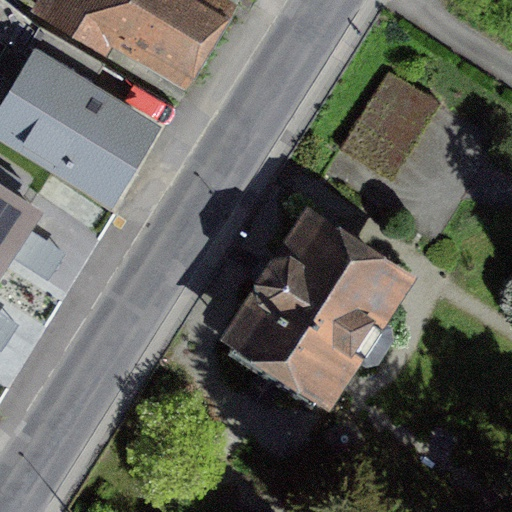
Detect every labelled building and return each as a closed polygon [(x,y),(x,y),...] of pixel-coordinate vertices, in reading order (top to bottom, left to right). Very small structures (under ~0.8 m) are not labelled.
[(105,63),(40,26),(6,0),(0,0),(0,38),(36,60),(21,86),(5,77),(0,86),(0,117),(2,119),(0,121),(0,127),(109,194),(148,127),(88,91),(105,63)] [(55,0),(45,16),(102,50),(113,30),(182,71),(220,8),(205,0),(55,0)] [(440,103),(389,72),(341,147),(392,179),(440,103)] [(0,187),(0,259),(33,209),(0,187)] [(372,315),(395,280),(311,225),(288,259),(273,262),(260,282),(263,297),(241,331),(326,386),(349,351),(366,363),(377,360),(392,337),(390,327),(372,315)]
